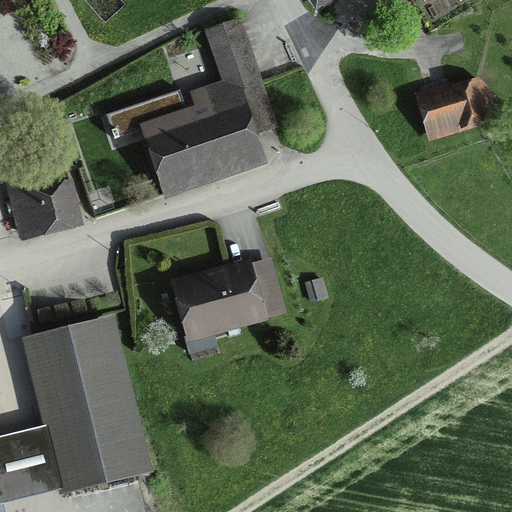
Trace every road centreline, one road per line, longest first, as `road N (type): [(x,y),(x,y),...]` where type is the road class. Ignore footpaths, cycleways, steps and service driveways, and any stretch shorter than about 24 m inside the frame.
road 1 (unclassified): [(354,159),(233,202),(0,265)]
road 2 (track): [(511,333),(242,511)]
road 3 (track): [(56,0),(85,58),(116,62),(232,0)]
road 4 (unclassified): [(511,289),(354,159)]
road 5 (unclassified): [(354,159),(280,0)]
road 6 (track): [(116,62),(0,115)]
